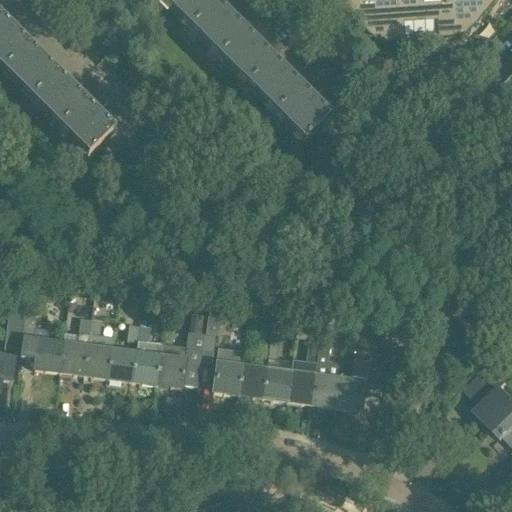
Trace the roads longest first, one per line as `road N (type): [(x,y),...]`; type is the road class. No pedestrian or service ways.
road 1 (residential): [(0,426),(186,435),(326,454),(438,511)]
road 2 (residential): [(105,117),(0,6)]
road 3 (residential): [(327,89),(233,0)]
